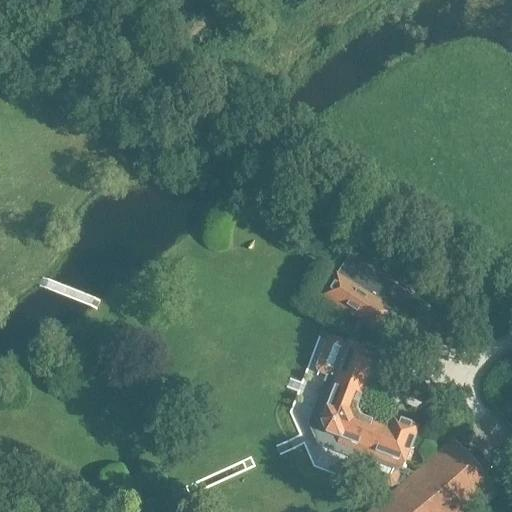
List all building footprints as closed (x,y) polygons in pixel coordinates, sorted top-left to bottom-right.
[(428,309),(349,258),(323,298),(363,323),(361,326),(380,338),(395,314),(400,306),(421,320),(428,309)] [(326,341),(315,371),(321,377),(326,379),(331,378),(335,379),(334,381),(339,384),(323,425),(327,435),(373,453),(371,458),(375,459),(373,466),(368,468),(364,477),(366,482),(391,492),(396,490),(399,480),(398,476),(400,469),(403,470),(419,430),(399,422),(393,420),(389,431),(387,431),(360,420),(356,411),(368,380),(379,385),(388,361),(348,345),(347,349),(343,347),(341,343),(331,339),(326,341)] [(494,407),(492,409),(511,431),(511,399),(508,395),(494,407)] [(470,511),(497,489),(462,449),(454,441),(372,511),(470,511)] [(158,511),(154,501),(141,507),(142,511),(158,511)]
